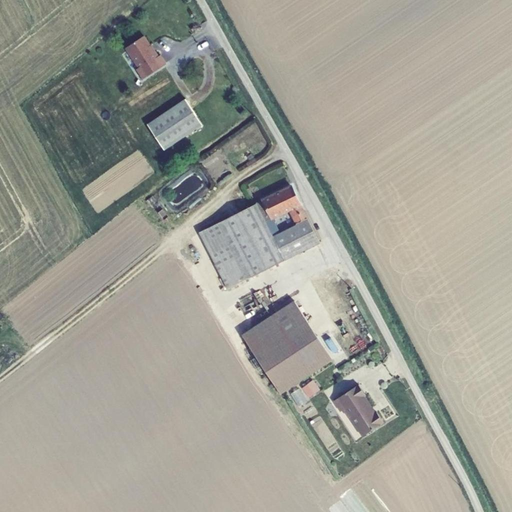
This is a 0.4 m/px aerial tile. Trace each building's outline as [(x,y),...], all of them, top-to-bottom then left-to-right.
[(143,35),(125,47),(139,67),(137,68),(143,78),(165,63),(159,54),(157,56),(143,35)] [(185,98),(147,124),(164,149),(202,123),(185,98)] [(301,204),(292,186),(221,222),(249,278),(285,260),(320,242),(304,211),(293,216),(297,225),(281,233),(273,218),(290,210),(301,204)] [(290,210),(293,216),(304,211),(301,204),(290,210)] [(228,288),(249,278),(221,222),(200,232),(228,288)] [(295,301),(242,335),(255,356),(308,322),(295,301)] [(308,322),(255,356),(280,394),(333,360),(308,322)] [(312,397),(323,389),(316,379),(304,387),(312,397)] [(358,385),(333,401),(340,412),(343,410),(348,418),(349,417),(361,437),(382,424),(375,413),(374,414),(363,397),(365,396),(358,385)]
